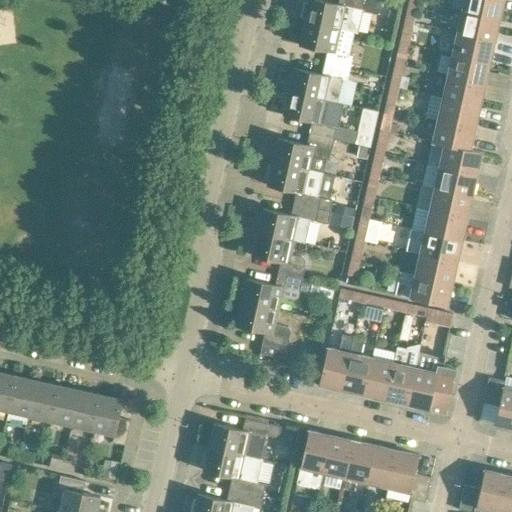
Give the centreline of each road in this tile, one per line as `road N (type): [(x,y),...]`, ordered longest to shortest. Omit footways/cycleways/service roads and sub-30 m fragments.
road 1 (residential): [(184,381),(212,254),(201,232),(251,0)]
road 2 (residential): [(455,442),(184,381)]
road 3 (residential): [(455,442),(511,197)]
road 4 (residential): [(184,381),(0,340)]
road 5 (residential): [(154,511),(184,381)]
